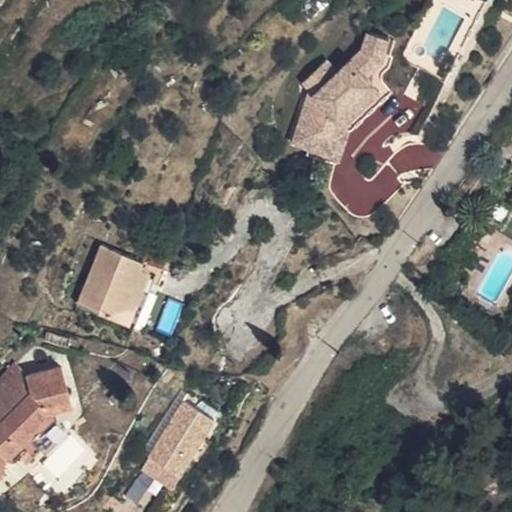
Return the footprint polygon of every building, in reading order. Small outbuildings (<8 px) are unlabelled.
[(392,37),(372,32),(368,46),(340,72),(329,60),(308,80),(317,89),(306,100),(297,127),(335,139),(345,111),(366,94),(382,81),(373,69),(386,58),(392,37)] [(382,81),(366,94),(375,104),(390,90),(382,81)] [(157,96),(165,96),(167,92),(164,88),(163,86),(160,86),(157,96)] [(167,92),(165,96),(170,97),(172,88),(163,86),(164,88),(167,92)] [(345,111),(335,139),(349,144),(357,119),(375,104),(366,94),(345,111)] [(335,139),(297,127),(293,140),(344,157),(349,144),(335,139)] [(146,259),(105,242),(81,301),(123,317),(146,259)] [(161,265),(146,259),(123,317),(138,323),(161,265)] [(7,362),(0,354),(0,381),(8,375),(7,362)] [(0,418),(17,405),(21,403),(50,401),(42,358),(7,362),(8,375),(0,381),(0,418)] [(127,456),(130,458),(153,472),(159,476),(194,420),(163,401),(127,456)] [(145,482),(153,472),(130,458),(124,469),(145,482)]
